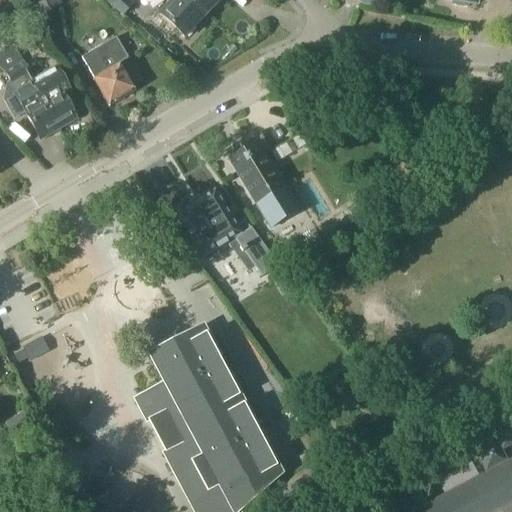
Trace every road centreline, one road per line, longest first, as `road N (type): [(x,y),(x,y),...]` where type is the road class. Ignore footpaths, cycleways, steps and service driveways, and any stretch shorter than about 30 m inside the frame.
road 1 (residential): [(0,222),(261,67),(319,43)]
road 2 (residential): [(319,43),(511,57)]
